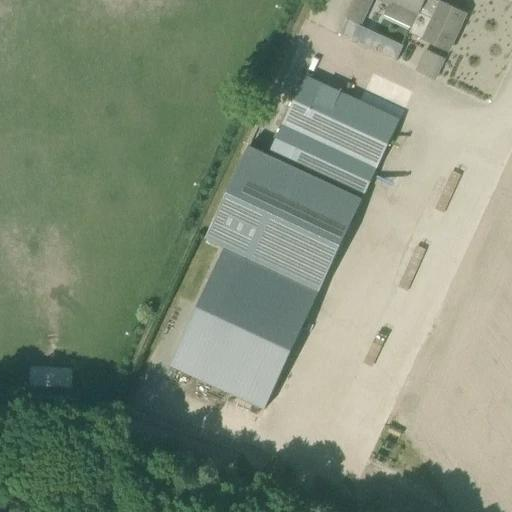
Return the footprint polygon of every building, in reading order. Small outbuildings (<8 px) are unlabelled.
[(360,25),(372,0),(356,0),(348,20),(360,25)] [(382,0),(391,4),(393,0),(419,13),(419,12),(424,0),(382,0)] [(441,3),(435,0),(424,0),(419,12),(433,19),(424,40),(448,51),(466,14),(441,2),(441,3)] [(415,68),(424,48),(415,44),(406,64),(415,68)] [(235,276),(216,267),(170,366),(265,410),(320,292),(400,120),(305,76),(268,155),(249,147),(206,238),(244,256),(235,276)]
